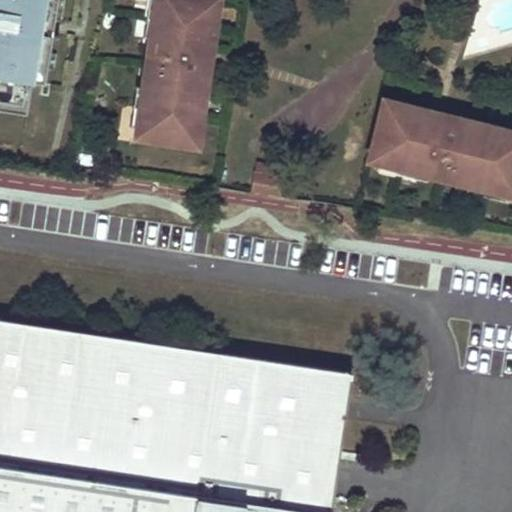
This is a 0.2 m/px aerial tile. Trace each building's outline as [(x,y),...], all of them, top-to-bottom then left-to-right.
[(0,0),(0,110),(27,114),(32,82),(46,84),(48,67),(45,66),(50,35),(53,36),(56,19),(53,18),(55,4),(58,4),(58,0),(0,0)] [(211,66),(220,0),(160,0),(158,19),(154,18),(151,39),(144,87),(141,108),(144,109),(141,129),(140,139),(198,148),(209,79),(201,78),(203,65),(211,66)] [(158,19),(160,0),(150,0),(144,38),(151,39),(154,18),(158,19)] [(211,66),(203,65),(201,78),(209,79),(211,66)] [(141,108),(144,87),(137,86),(131,127),(141,129),(144,109),(141,108)] [(451,116),(384,99),(370,157),(379,159),(399,164),(398,167),(419,172),(466,184),(487,189),(487,186),(507,191),(511,191),(511,130),(464,119),(462,126),(449,123),(451,116)] [(451,116),(449,123),(462,126),(464,119),(451,116)] [(399,164),(379,159),(377,169),(417,179),(419,172),(398,167),(399,164)] [(252,173),(251,195),(279,196),(280,175),(252,173)] [(487,189),(466,184),(464,191),(505,201),(507,191),(487,186),(487,189)] [(330,511),(351,374),(0,320),(0,511),(330,511)]
